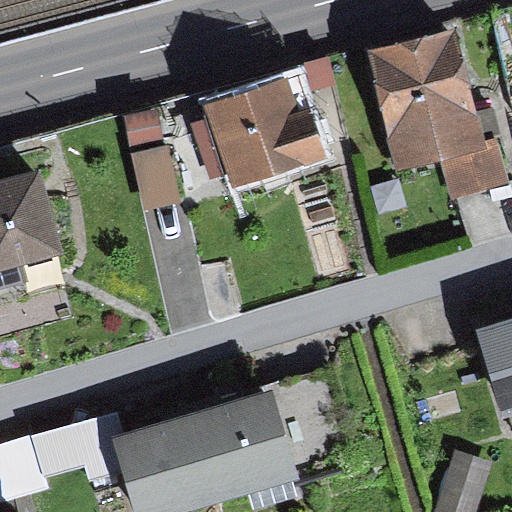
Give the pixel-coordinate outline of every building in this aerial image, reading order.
[(444,33),(370,50),(396,161),(434,152),(443,192),(498,179),(489,143),(471,147),(444,33)] [(277,87),(208,110),(229,181),(316,153),(303,114),(287,120),(277,87)] [(169,141),(131,149),(143,207),(181,199),(169,141)] [(49,248),(29,174),(0,181),(0,280),(12,277),(7,259),(49,248)] [(499,399),(511,395),(511,313),(477,324),(499,399)] [(212,495),(288,473),(263,387),(187,409),(212,495)] [(134,511),(154,511),(212,495),(187,409),(111,431),(134,511)] [(0,437),(0,494),(105,464),(90,412),(0,437)] [(463,444),(434,511),(469,511),(493,457),(463,444)]
